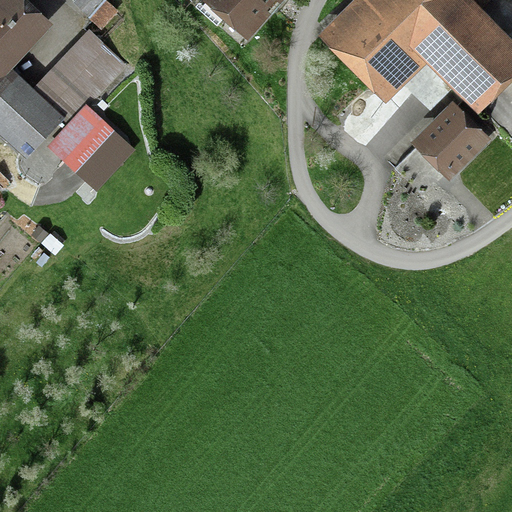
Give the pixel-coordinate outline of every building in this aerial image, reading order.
[(17,0),(3,0),(0,4),(0,106),(20,86),(2,69),(44,25),(17,0)] [(80,0),(78,2),(92,15),(106,0),(80,0)] [(266,0),(192,0),(194,2),(196,0),(216,0),(244,25),(266,0)] [(360,0),(328,32),(379,85),(420,45),(478,105),(511,72),(511,43),(473,3),(475,0),(360,0)] [(90,32),(41,84),(59,101),(108,49),(90,32)] [(0,119),(25,144),(52,117),(20,86),(0,106),(0,119)] [(122,140),(88,107),(52,145),(87,177),(122,140)] [(480,138),(453,111),(395,170),(423,197),(480,138)]
